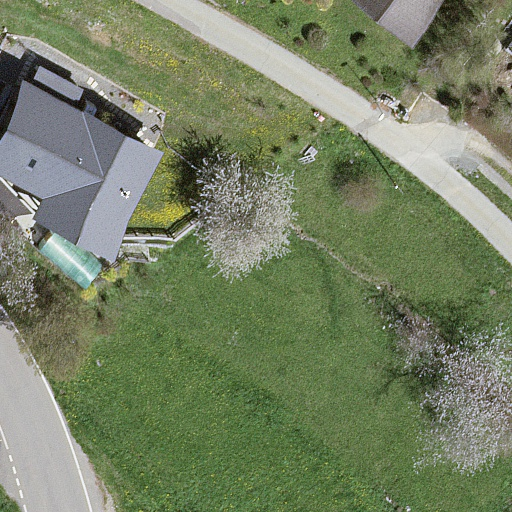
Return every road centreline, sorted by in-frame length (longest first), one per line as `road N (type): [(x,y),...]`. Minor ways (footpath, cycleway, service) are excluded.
road 1 (residential): [(511,252),(366,127),(151,0)]
road 2 (tertiary): [(60,511),(0,352)]
road 3 (track): [(511,189),(463,151),(436,146),(409,162)]
